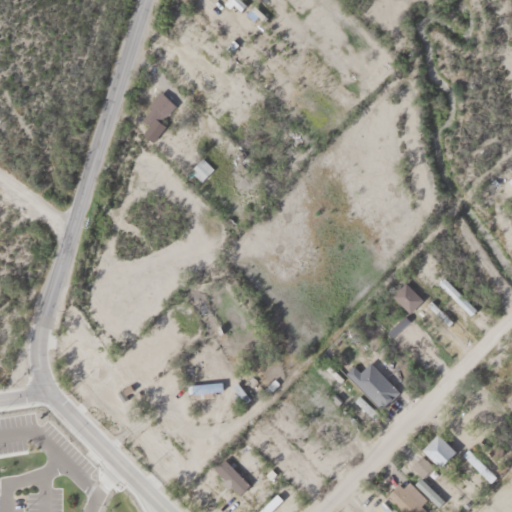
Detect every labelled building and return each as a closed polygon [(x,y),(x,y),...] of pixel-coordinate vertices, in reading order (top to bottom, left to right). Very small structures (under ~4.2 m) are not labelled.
[(227,0),(236,8),(243,1),(241,0),(227,0)] [(136,115),(151,127),(173,101),(158,89),(136,115)] [(199,177),(210,165),(199,154),(188,166),(199,177)] [(494,194),(501,199),(511,183),(511,172),(510,171),(494,194)] [(436,280),(467,311),(472,306),(441,274),(436,280)] [(389,293),(406,310),(420,296),(402,279),(389,293)] [(367,359),(357,368),(351,362),(342,371),(377,406),(395,387),(367,359)] [(188,394),(219,393),(218,379),(187,380),(188,394)] [(454,447),(433,430),(419,447),(440,464),(454,447)] [(420,473),(430,463),(419,451),(408,461),(420,473)] [(235,492),(247,480),(221,454),(209,466),(235,492)] [(384,492),(403,511),(414,511),(429,498),(433,502),(439,497),(415,472),(401,485),(396,480),(384,492)]
